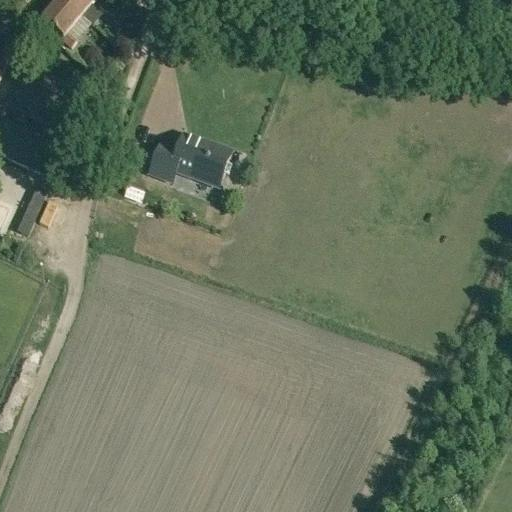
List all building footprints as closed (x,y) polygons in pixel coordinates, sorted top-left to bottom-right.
[(68,35),(84,17),(64,0),(61,0),(42,22),(63,40),(62,42),(72,50),(77,44),(68,35)] [(64,0),(84,17),(98,0),(64,0)] [(130,43),(134,37),(122,30),(118,37),(130,43)] [(0,120),(4,111),(0,109),(0,82),(18,44),(0,36),(0,157),(45,177),(58,149),(0,122),(0,120)] [(118,78),(107,70),(98,83),(108,90),(110,88),(118,78)] [(87,111),(46,93),(19,80),(6,108),(74,139),(87,111)] [(232,155),(214,148),(185,137),(177,159),(159,152),(150,176),(173,184),(176,173),(220,189),(232,155)] [(150,186),(134,181),(131,192),(146,197),(150,186)] [(48,194),(38,190),(19,234),(28,238),(48,194)]
